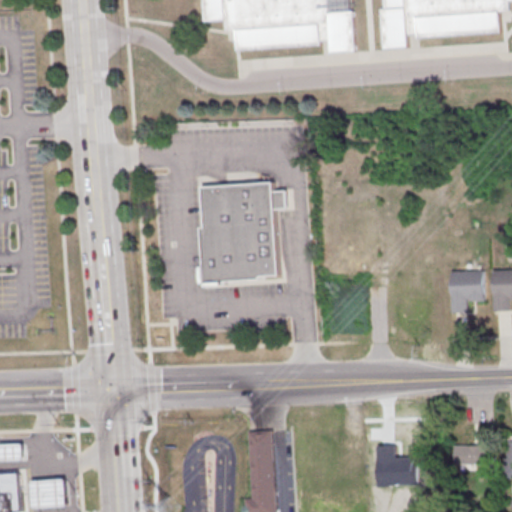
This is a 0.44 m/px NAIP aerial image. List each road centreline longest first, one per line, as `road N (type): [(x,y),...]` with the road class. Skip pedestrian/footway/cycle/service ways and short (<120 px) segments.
road 1 (tertiary): [(279,385),(511,377)]
road 2 (secondary): [(100,210),(82,36)]
road 3 (tertiary): [(117,390),(279,385)]
road 4 (secondary): [(117,390),(104,257)]
road 5 (secondary): [(123,511),(117,390)]
